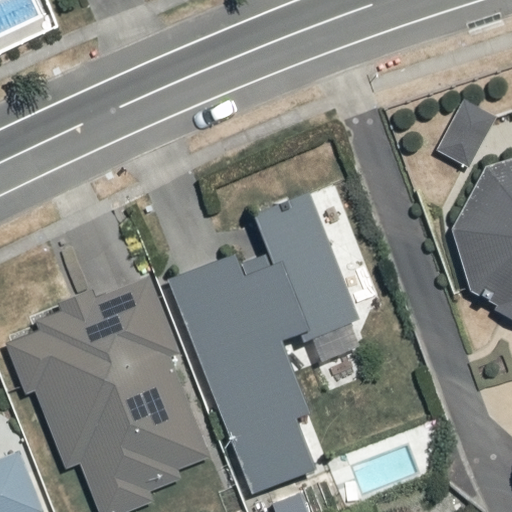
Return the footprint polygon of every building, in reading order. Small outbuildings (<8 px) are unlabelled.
[(504,115),(469,94),(438,145),(472,166),(504,115)] [(511,156),(497,160),(460,220),(477,288),(496,283),(503,310),(511,313),(511,156)] [(181,277),(257,485),(323,460),(304,411),(321,405),(295,335),(365,309),(319,186),(266,205),(287,262),(278,266),(272,251),(256,257),(254,250),(181,277)] [(89,461),(106,511),(107,511),(161,494),(157,482),(187,472),(184,463),(215,453),(181,352),(190,349),(165,273),(45,313),(48,322),(15,333),(34,392),(46,388),(72,466),(89,461)] [(0,511),(42,511),(49,510),(27,449),(0,459),(0,511)]
